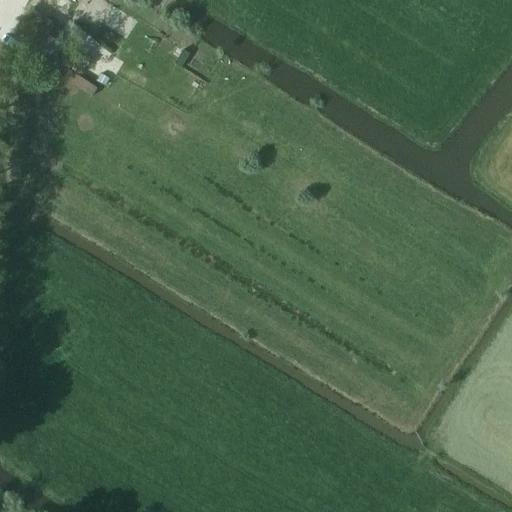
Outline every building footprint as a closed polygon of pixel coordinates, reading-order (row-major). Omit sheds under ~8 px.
[(123,43),(145,9),(132,0),(100,0),(87,20),(123,43)] [(48,37),(55,22),(29,9),(14,38),(41,51),(41,50),(48,37)] [(54,57),(61,44),(48,37),(41,50),(54,57)] [(80,69),(84,71),(92,59),(74,48),(66,60),(80,69)] [(180,68),(189,54),(182,50),(174,64),(180,68)] [(76,75),(80,69),(66,60),(62,66),(76,75)]
